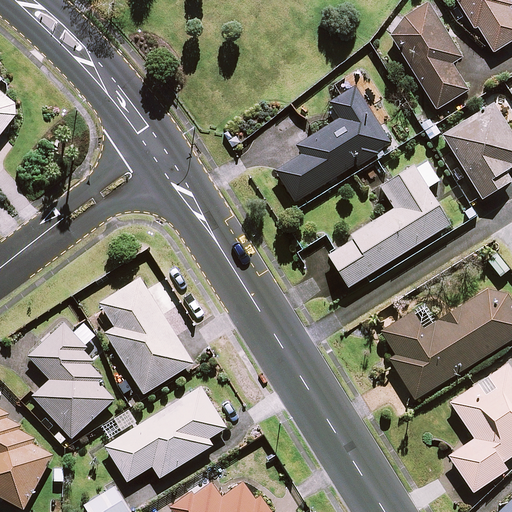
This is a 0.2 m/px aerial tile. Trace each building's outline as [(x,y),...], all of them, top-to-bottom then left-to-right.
[(511,41),(511,10),(506,0),(456,0),(475,31),(479,29),(493,53),(511,41)] [(461,57),(429,4),(387,30),(437,110),(468,90),(451,63),(461,57)] [(0,92),(0,82),(3,79),(0,76),(0,133),(20,109),(0,92)] [(363,99),(355,88),(330,103),(340,119),(298,145),(303,155),(276,172),(295,202),(391,142),(369,108),(378,103),(372,94),(363,99)] [(511,162),(511,132),(494,104),(443,135),(482,199),(511,182),(503,168),(511,162)] [(439,181),(426,160),(382,187),(395,209),(352,236),(354,240),(329,255),(349,287),(449,225),(426,189),(439,181)] [(495,251),(485,259),(500,277),(509,269),(495,251)] [(193,363),(140,279),(100,304),(115,327),(106,333),(144,394),(193,363)] [(511,339),(511,301),(500,282),(424,329),(414,312),(382,331),(396,355),(390,359),(415,399),(511,339)] [(100,350),(71,318),(29,357),(51,380),(33,396),(72,438),(114,399),(83,366),(100,350)] [(511,456),(511,372),(507,365),(451,403),(475,438),(449,456),(474,492),(507,470),(502,463),(511,456)] [(226,428),(201,387),(106,447),(128,482),(153,466),(160,478),(212,446),(208,439),(226,428)] [(137,421),(128,409),(104,425),(113,437),(137,421)] [(20,422),(0,411),(0,495),(23,508),(52,455),(32,444),(34,440),(15,430),(20,422)] [(187,496),(171,508),(173,511),(271,511),(260,496),(255,500),(243,482),(222,497),(207,476),(184,492),(187,496)] [(129,511),(115,487),(85,506),(88,511),(129,511)] [(511,511),(511,499),(498,511),(511,511)]
